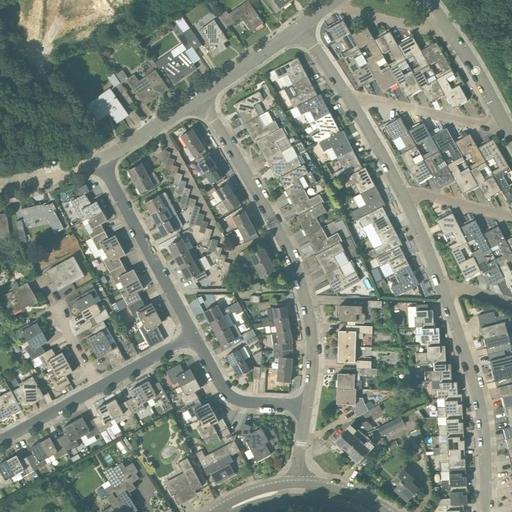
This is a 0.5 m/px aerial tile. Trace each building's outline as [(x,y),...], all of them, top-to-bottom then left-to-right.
[(265,0),(274,12),(273,13),(282,6),(283,8),(293,0),(265,0)] [(227,11),(219,16),(227,28),(235,23),(234,22),(241,17),(251,32),(263,23),(248,1),(229,14),(227,11)] [(208,42),(204,45),(213,58),(226,49),(222,43),(226,40),(223,35),(224,35),(214,20),(199,30),(208,42)] [(343,21),(328,30),(336,44),(343,40),(351,54),(359,49),(351,35),(343,21)] [(366,26),(351,35),(359,49),(361,53),(362,54),(361,54),(362,56),(370,52),(373,56),(365,60),(366,63),(367,63),(375,59),(382,55),(374,40),(366,26)] [(183,33),(192,46),(195,50),(202,45),(190,28),(183,33)] [(390,51),(396,61),(398,65),(406,60),(398,46),(390,32),(374,40),(382,55),(390,51)] [(178,37),(186,49),(187,50),(192,46),(183,33),(178,37)] [(413,56),(419,66),(421,70),(429,66),(421,51),(413,37),(398,46),(406,60),(413,56)] [(437,61),(444,75),(444,76),(452,72),(454,75),(436,43),(421,51),(429,66),(437,61)] [(111,51),(104,48),(101,54),(109,57),(111,51)] [(182,79),(179,76),(182,74),(185,77),(197,69),(189,58),(184,51),(174,58),(170,52),(155,63),(159,69),(162,66),(174,84),(182,79)] [(359,67),(353,57),(351,58),(349,55),(344,58),(342,54),(341,54),(343,58),(359,86),(374,78),(367,63),(366,63),(359,67)] [(382,55),(375,59),(367,63),(374,78),(382,92),(398,83),(390,69),(388,66),(381,70),(377,63),(384,58),(382,55)] [(293,85),(308,77),(298,58),(267,74),(271,83),(287,74),(293,85)] [(404,75),(400,68),(398,65),(390,69),(398,83),(406,97),(421,89),(413,74),(406,78),(404,75)] [(121,85),(128,80),(129,78),(123,70),(114,76),(121,85)] [(429,84),(423,73),(421,70),(413,74),(421,89),(429,103),(444,94),(436,80),(429,84)] [(129,78),(128,80),(144,105),(167,89),(155,71),(139,81),(134,74),(129,78)] [(452,108),(467,100),(459,85),(452,89),(444,76),(444,75),(436,79),(436,80),(444,94),(452,108)] [(297,107),(318,97),(317,96),(308,77),(293,85),(298,95),(289,100),(294,109),(297,107)] [(109,89),(87,105),(98,121),(110,112),(117,123),(127,115),(109,89)] [(259,92),(234,105),(244,124),(260,116),(254,105),(264,100),(259,92)] [(310,111),(315,121),(315,122),(330,114),(320,94),(317,96),(318,97),(297,107),(301,115),(310,111)] [(79,101),(84,106),(88,103),(84,97),(79,101)] [(260,116),(244,124),(254,143),(256,142),(280,130),(280,129),(275,121),(274,122),(268,111),(260,116)] [(320,144),(340,133),(330,114),(315,122),(315,121),(310,124),(313,131),(319,128),(321,132),(312,136),(316,145),(319,143),(320,144)] [(400,118),(385,127),(386,128),(388,132),(393,141),(400,137),(408,150),(416,146),(408,132),(400,118)] [(431,155),(439,151),(428,133),(429,133),(423,123),(408,132),(416,146),(423,141),(425,145),(429,152),(422,157),(421,157),(423,160),(431,155)] [(446,147),(452,157),(455,161),(462,157),(454,143),(446,129),(443,131),(439,127),(429,133),(428,133),(439,151),(446,147)] [(256,142),(266,161),(292,147),(282,128),(280,129),(280,130),(256,142)] [(187,147),(199,140),(192,129),(181,137),(187,147)] [(338,158),(353,150),(343,131),(340,133),(320,144),(324,152),(332,147),(338,158)] [(470,153),(476,163),(478,167),(486,162),(478,148),(470,134),(454,143),(462,157),(463,157),(470,153)] [(493,139),(478,148),(486,162),(493,158),(499,168),(491,173),(492,173),(491,173),(493,176),(493,177),(509,168),(493,139)] [(199,140),(187,147),(194,157),(205,150),(199,140)] [(266,161),(277,180),(279,179),(279,178),(304,165),(306,164),(301,155),(297,157),(292,147),(266,161)] [(363,169),(362,169),(353,150),(338,158),(343,168),(335,173),(339,181),(342,180),(363,169)] [(413,159),(410,154),(408,150),(400,155),(398,151),(398,152),(416,183),(431,175),(423,160),(421,157),(422,157),(420,154),(413,159)] [(160,167),(165,169),(169,158),(171,153),(165,151),(160,167)] [(198,164),(205,174),(216,167),(210,157),(211,156),(209,152),(198,159),(200,162),(198,164)] [(437,166),(433,159),(431,155),(423,160),(431,175),(439,189),(454,180),(446,165),(444,162),(437,166)] [(446,165),(454,180),(462,194),(478,186),(470,171),(468,168),(461,172),(457,165),(465,160),(463,157),(462,157),(455,161),(446,165)] [(165,169),(171,171),(173,165),(175,160),(169,158),(165,169)] [(134,182),(148,175),(141,163),(128,171),(134,182)] [(169,177),(175,178),(177,172),(179,167),(173,165),(171,171),(169,177)] [(279,178),(279,179),(289,198),(304,189),(299,178),(309,173),(304,165),(279,178)] [(205,174),(211,184),(223,177),(216,167),(205,174)] [(360,195),(375,187),(365,167),(362,169),(363,169),(342,180),(346,188),(355,184),(360,195)] [(486,180),(480,170),(478,167),(470,171),(478,186),(486,200),(501,191),(493,177),(493,176),(486,180)] [(493,177),(501,191),(509,205),(511,203),(511,184),(509,186),(503,176),(511,171),(509,168),(493,177)] [(177,186),(179,186),(181,180),(183,174),(177,172),(175,178),(173,184),(177,186)] [(148,175),(134,182),(140,194),(160,184),(154,173),(150,175),(150,174),(148,176),(148,175)] [(177,192),(183,193),(185,187),(187,182),(181,180),(179,186),(177,192)] [(222,201),(234,194),(227,184),(215,191),(222,201)] [(187,201),(188,198),(191,189),(185,187),(183,193),(181,199),(187,201)] [(359,219),(382,207),(383,207),(385,206),(375,187),(360,195),(366,205),(351,213),(355,221),(359,219)] [(299,217),(322,204),(324,203),(320,194),(310,199),(304,189),(289,198),(299,216),(299,217)] [(165,192),(145,203),(151,214),(166,207),(172,204),(165,192)] [(71,202),(82,222),(102,212),(97,202),(90,205),(85,194),(71,202)] [(217,204),(224,215),(240,204),(234,194),(222,201),(217,204)] [(180,203),(188,206),(190,198),(188,198),(187,201),(181,199),(180,203)] [(187,209),(192,211),(193,211),(194,206),(196,200),(190,198),(188,206),(187,209)] [(22,210),(25,223),(46,218),(55,234),(64,229),(54,210),(56,209),(53,204),(44,206),(44,205),(46,204),(46,203),(45,204),(43,204),(21,210),(22,210)] [(307,237),(322,228),(317,218),(327,212),(322,204),(299,217),(299,216),(296,217),(307,237)] [(190,227),(195,225),(199,213),(200,208),(194,206),(193,211),(192,211),(188,223),(190,227)] [(157,226),(172,218),(166,207),(151,214),(157,226)] [(372,223),(377,234),(392,226),(383,207),(382,207),(359,219),(363,227),(372,223)] [(238,228),(250,222),(245,211),(232,218),(238,228)] [(91,239),(104,232),(100,225),(107,221),(107,220),(107,221),(102,212),(82,222),(91,239)] [(195,225),(201,227),(203,220),(204,215),(199,213),(195,225)] [(460,228),(452,213),(437,221),(446,240),(454,236),(459,246),(467,242),(460,228)] [(0,236),(10,235),(6,214),(0,214),(0,236)] [(164,238),(178,230),(172,218),(157,226),(164,238)] [(22,220),(16,222),(18,231),(24,230),(22,220)] [(199,232),(205,234),(207,228),(208,222),(203,220),(201,227),(199,232)] [(467,242),(475,239),(480,249),(472,253),(474,257),(482,253),(490,249),(483,234),(475,220),(460,228),(467,242)] [(246,243),(258,237),(250,222),(238,228),(246,243)] [(376,258),(376,259),(399,247),(402,245),(392,226),(377,234),(383,244),(369,251),(373,260),(376,258)] [(499,248),(503,256),(505,259),(511,255),(511,253),(506,241),(498,226),(483,234),(490,249),(491,252),(499,248)] [(209,242),(210,239),(213,230),(207,228),(205,234),(203,240),(209,242)] [(317,255),(340,243),(342,241),(338,233),(328,238),(322,228),(307,237),(317,255)] [(105,253),(120,245),(115,236),(116,236),(115,236),(108,239),(104,232),(91,239),(98,251),(103,249),(105,253)] [(175,258),(189,250),(183,239),(168,246),(175,258)] [(208,250),(214,252),(216,246),(218,241),(212,239),(212,240),(210,247),(208,250)] [(325,275),(340,267),(349,262),(343,252),(345,251),(340,243),(317,255),(315,256),(325,275)] [(110,273),(123,266),(119,258),(126,255),(125,254),(120,245),(105,253),(107,258),(103,260),(110,273)] [(213,258),(218,260),(220,254),(222,248),(216,246),(214,252),(213,258)] [(466,260),(461,250),(459,246),(451,250),(449,247),(465,280),(481,272),(474,257),(466,260)] [(255,265),(269,259),(263,247),(249,253),(255,265)] [(389,263),(394,273),(409,265),(399,247),(376,259),(380,267),(389,263)] [(181,269),(195,262),(189,250),(175,258),(181,269)] [(487,264),(484,257),(482,253),(474,257),(481,272),(488,286),(504,278),(496,263),(489,267),(487,264)] [(217,266),(222,267),(224,261),(226,256),(220,254),(218,260),(217,266)] [(311,272),(319,269),(313,255),(305,259),(311,272)] [(73,256),(48,270),(59,290),(84,276),(73,256)] [(269,259),(255,265),(264,284),(278,277),(277,276),(277,277),(274,271),(275,271),(269,259)] [(511,273),(506,263),(504,259),(497,263),(496,263),(504,278),(511,293),(511,292),(511,273)] [(208,277),(204,272),(205,271),(199,260),(195,262),(181,269),(187,281),(193,278),(196,284),(208,277)] [(221,273),(227,275),(229,269),(230,263),(224,261),(222,267),(221,273)] [(391,288),(396,297),(419,285),(409,265),(394,273),(399,283),(391,288)] [(123,287),(138,279),(134,270),(134,269),(126,273),(123,266),(110,273),(119,290),(123,287)] [(340,267),(325,275),(335,294),(360,281),(355,272),(346,277),(340,267)] [(229,269),(227,275),(225,280),(230,282),(234,271),(229,269)] [(126,292),(121,294),(128,306),(141,300),(137,293),(144,289),(144,288),(143,288),(138,279),(123,287),(126,292)] [(13,291),(2,297),(12,315),(25,307),(23,305),(28,303),(30,307),(38,302),(27,283),(20,287),(17,282),(10,285),(13,291)] [(81,311),(97,303),(101,300),(94,288),(81,295),(83,298),(76,302),(76,303),(76,302),(81,311)] [(139,317),(142,321),(157,313),(152,304),(152,303),(145,307),(141,300),(128,306),(135,319),(139,317)] [(270,302),(259,303),(258,305),(259,311),(271,309),(270,302)] [(97,324),(103,321),(110,317),(103,305),(99,307),(97,303),(81,311),(86,320),(86,321),(93,317),(97,324)] [(423,323),(433,323),(433,310),(428,310),(427,305),(432,305),(432,304),(416,305),(416,317),(414,317),(415,327),(415,328),(423,327),(423,323)] [(210,324),(224,317),(217,305),(204,312),(210,324)] [(363,313),(362,313),(362,306),(339,306),(339,321),(355,322),(357,324),(362,324),(365,322),(365,315),(363,313)] [(273,309),(274,317),(275,321),(288,319),(286,307),(273,309)] [(507,332),(505,322),(511,321),(510,318),(503,315),(495,317),(494,312),(478,316),(483,339),(507,332)] [(142,321),(137,324),(146,341),(159,334),(155,327),(162,323),(162,322),(161,322),(157,313),(142,321)] [(234,325),(228,314),(224,317),(210,324),(216,335),(234,325)] [(404,323),(400,318),(396,322),(400,327),(404,323)] [(276,326),(277,332),(277,333),(290,331),(288,319),(275,321),(269,322),(262,323),(253,324),(253,325),(255,329),(270,326),(270,327),(276,326)] [(88,339),(93,348),(108,339),(106,335),(110,333),(103,321),(97,324),(91,328),(94,335),(87,339),(88,340),(88,339)] [(25,337),(27,341),(42,333),(37,324),(37,323),(30,327),(29,324),(16,331),(20,339),(25,337)] [(428,345),(428,341),(439,341),(439,328),(434,328),(433,323),(423,323),(423,327),(415,328),(416,335),(420,335),(421,345),(428,345)] [(234,325),(216,335),(222,347),(241,337),(234,325)] [(338,346),(358,347),(358,339),(362,339),(363,333),(372,334),(372,327),(346,326),(346,331),(339,331),(338,346)] [(242,335),(245,340),(256,335),(253,329),(242,335)] [(293,351),(293,350),(292,342),(290,331),(277,333),(277,332),(271,333),(273,345),(274,351),(293,351)] [(504,351),(511,349),(507,332),(483,339),(488,355),(504,351)] [(39,357),(39,356),(44,353),(40,346),(48,342),(47,341),(47,342),(42,333),(27,341),(30,345),(25,348),(32,360),(39,357)] [(256,335),(245,340),(248,346),(258,340),(256,335)] [(108,339),(93,348),(98,358),(105,354),(109,362),(122,355),(115,342),(111,345),(108,339)] [(10,340),(6,343),(11,349),(15,346),(10,340)] [(434,363),(434,360),(446,359),(445,346),(440,346),(439,341),(428,341),(428,345),(428,353),(416,353),(416,364),(434,363)] [(132,343),(126,346),(133,358),(138,355),(132,343)] [(338,362),(355,363),(355,356),(358,356),(358,347),(338,346),(338,362)] [(45,368),(50,366),(52,370),(67,362),(62,353),(63,353),(62,353),(55,357),(51,349),(44,353),(39,356),(39,357),(45,368)] [(233,366),(245,360),(239,350),(239,349),(227,356),(233,366)] [(278,369),(291,370),(293,358),(292,358),(293,351),(274,351),(273,357),(275,357),(275,364),(279,364),(278,369)] [(492,372),(511,366),(511,355),(506,357),(504,351),(488,355),(492,372)] [(439,381),(439,377),(452,377),(451,364),(446,364),(446,359),(434,360),(434,363),(434,371),(425,371),(426,381),(431,381),(439,381)] [(245,360),(233,366),(239,377),(250,371),(245,360)] [(55,375),(51,378),(57,390),(70,383),(66,376),(73,372),(73,371),(72,372),(67,362),(52,370),(55,375)] [(181,387),(195,379),(190,369),(183,373),(179,365),(166,371),(174,385),(178,382),(181,387)] [(511,384),(511,380),(511,377),(511,376),(511,366),(492,372),(497,389),(500,388),(500,387),(511,384)] [(337,388),(356,389),(361,389),(361,381),(359,381),(360,375),(363,375),(377,375),(377,369),(371,368),(357,368),(357,374),(337,374),(337,388)] [(291,370),(278,369),(277,381),(290,383),(291,370)] [(11,390),(21,409),(43,397),(32,377),(20,383),(21,385),(20,386),(21,386),(12,391),(11,390)] [(445,395),(457,395),(457,394),(457,382),(452,382),(452,377),(439,377),(439,381),(431,381),(432,389),(437,389),(438,399),(445,399),(445,395)] [(178,394),(185,406),(198,399),(194,392),(201,388),(195,379),(181,387),(183,391),(178,394)] [(164,405),(170,401),(160,384),(153,388),(149,381),(140,386),(147,401),(152,398),(155,403),(161,400),(164,405)] [(502,397),(511,394),(511,384),(500,387),(500,388),(502,397)] [(143,403),(147,401),(140,386),(130,391),(133,398),(126,402),(133,415),(146,408),(143,403)] [(342,404),(355,405),(356,398),(356,389),(337,388),(336,404),(336,406),(342,407),(342,404)] [(21,409),(11,390),(0,396),(0,420),(11,414),(10,413),(13,411),(15,413),(21,409)] [(446,417),(446,414),(458,413),(462,413),(462,400),(457,400),(457,395),(462,395),(462,394),(457,394),(457,395),(445,395),(445,399),(438,399),(437,399),(438,407),(438,418),(446,417)] [(505,407),(511,405),(511,394),(502,397),(505,407)] [(133,415),(126,402),(119,406),(116,399),(106,404),(114,419),(119,416),(121,421),(133,415)] [(198,399),(185,406),(182,407),(185,411),(188,410),(192,418),(196,416),(199,420),(214,412),(209,402),(202,406),(198,399)] [(110,421),(114,419),(106,404),(96,410),(100,416),(93,420),(100,433),(112,426),(110,421)] [(369,410),(368,409),(366,406),(365,404),(355,410),(354,411),(357,417),(368,410),(369,410)] [(413,411),(417,418),(418,418),(418,419),(424,418),(418,409),(413,411)] [(409,422),(417,418),(413,411),(403,416),(406,420),(407,420),(409,422)] [(216,433),(227,428),(223,419),(219,421),(214,412),(199,420),(201,425),(197,427),(204,440),(216,433)] [(447,432),(459,432),(463,431),(463,418),(458,419),(458,413),(446,414),(446,417),(438,418),(439,436),(447,436),(447,432)] [(100,433),(93,420),(86,424),(82,417),(73,423),(81,438),(86,435),(88,439),(100,433)] [(401,417),(378,428),(382,437),(382,436),(405,425),(401,417)] [(335,442),(346,452),(363,434),(375,429),(366,421),(355,427),(352,424),(335,442)] [(79,444),(77,440),(81,438),(73,423),(63,428),(67,435),(59,439),(60,440),(61,440),(66,451),(79,444)] [(244,424),(240,436),(244,437),(256,461),(270,453),(265,444),(268,442),(261,428),(251,434),(249,432),(251,427),(244,424)] [(503,428),(506,438),(511,436),(511,426),(510,427),(503,428)] [(216,433),(220,440),(231,435),(227,428),(216,433)] [(411,434),(415,441),(422,436),(419,428),(411,433),(411,434)] [(448,454),(448,450),(464,450),(464,437),(459,437),(459,432),(447,432),(447,436),(447,444),(440,444),(440,448),(433,448),(433,455),(448,454)] [(372,446),(375,443),(363,434),(346,452),(357,462),(372,446)] [(60,440),(59,439),(53,442),(50,437),(40,443),(48,457),(49,457),(51,462),(67,453),(66,451),(61,440),(60,440)] [(131,447),(126,438),(123,440),(129,449),(131,447)] [(202,450),(196,453),(205,469),(208,468),(216,484),(229,477),(230,477),(234,475),(235,474),(233,471),(232,471),(226,458),(240,451),(234,441),(233,442),(205,456),(202,450)] [(399,447),(396,441),(387,445),(390,451),(399,447)] [(46,464),(44,460),(48,457),(40,443),(31,448),(34,455),(27,459),(34,471),(46,464)] [(449,469),(461,468),(465,468),(465,455),(460,455),(460,450),(448,450),(448,454),(448,462),(441,462),(441,473),(449,472),(449,469)] [(34,471),(27,459),(20,462),(17,456),(7,461),(15,476),(20,473),(22,478),(29,474),(33,480),(37,477),(34,471)] [(167,486),(172,496),(171,496),(172,497),(175,496),(179,504),(196,495),(194,491),(202,487),(187,458),(178,463),(185,477),(167,486)] [(112,506),(102,511),(126,511),(129,510),(130,511),(133,511),(137,510),(129,497),(127,498),(126,495),(136,488),(132,483),(149,472),(139,459),(126,468),(122,462),(113,468),(112,467),(104,472),(112,484),(105,489),(103,487),(97,492),(103,500),(104,499),(104,500),(107,498),(112,506)] [(11,478),(15,476),(7,461),(0,464),(0,471),(1,473),(0,473),(0,487),(1,489),(13,483),(11,478)] [(449,487),(462,486),(466,486),(466,473),(461,474),(461,468),(449,469),(449,472),(441,473),(442,481),(442,491),(449,491),(449,487)] [(415,479),(404,469),(396,479),(401,483),(394,490),(407,501),(419,488),(412,481),(415,479)] [(447,505),(459,505),(467,504),(467,492),(462,492),(462,486),(449,487),(449,491),(450,498),(443,499),(439,499),(439,506),(447,506),(447,505)] [(56,498),(60,505),(65,502),(61,495),(56,498)]
